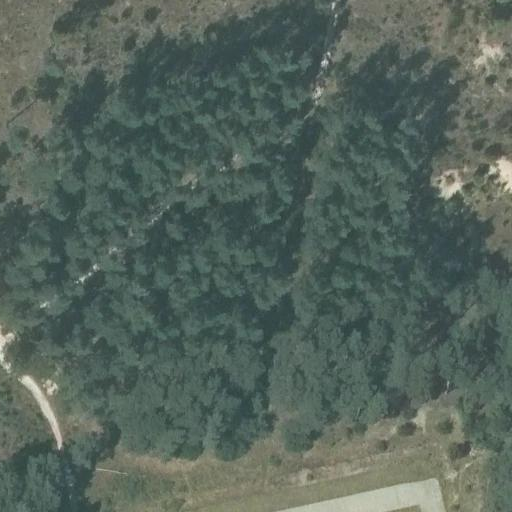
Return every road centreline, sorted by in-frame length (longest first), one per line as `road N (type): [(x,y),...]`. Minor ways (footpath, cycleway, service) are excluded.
road 1 (track): [(0,338),(116,241),(309,126),(337,0)]
road 2 (track): [(0,349),(48,394),(74,511)]
